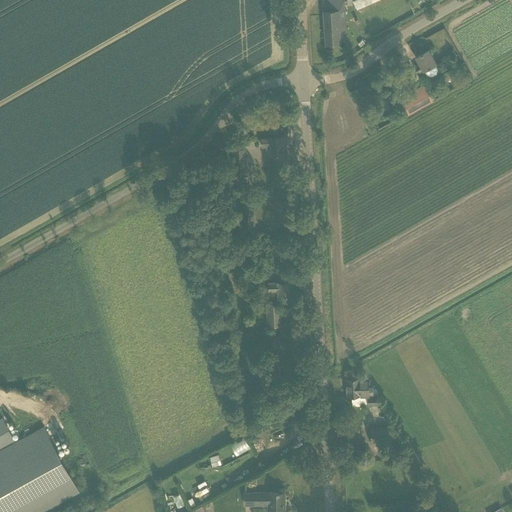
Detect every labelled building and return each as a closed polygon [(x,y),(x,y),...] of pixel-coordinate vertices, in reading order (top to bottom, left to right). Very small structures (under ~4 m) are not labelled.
[(322,0),(325,43),(340,42),(339,29),(346,29),(344,0),(322,0)] [(352,0),(357,9),(362,7),(363,6),(368,4),(369,4),(374,1),(374,2),(374,1),(376,0),(352,0)] [(420,64),(413,67),(417,74),(424,70),(426,75),(432,76),(436,74),(437,69),(435,64),(436,63),(428,50),(415,57),(420,64)] [(402,76),(405,81),(411,77),(408,72),(402,76)] [(360,94),(357,89),(350,92),(353,98),(360,94)] [(412,99),(417,108),(432,100),(427,91),(421,94),(413,99),(412,99)] [(283,136),(278,136),(277,130),(275,128),(271,129),(269,131),(270,139),(261,139),(262,147),(269,147),(270,154),(284,153),(283,136)] [(233,149),(234,170),(240,170),(246,169),(245,148),(233,149)] [(230,171),(231,182),(234,182),(234,185),(238,185),(238,181),(240,181),(239,171),(230,171)] [(242,225),(254,225),(253,206),(241,206),(242,225)] [(279,296),(292,296),(292,281),(268,282),(268,290),(278,290),(279,296)] [(279,303),(269,304),(266,304),(267,326),(281,325),(279,303)] [(290,357),(278,358),(279,370),(291,369),(290,357)] [(368,378),(367,378),(346,379),(347,396),(352,396),(353,406),(367,406),(379,405),(378,395),(373,395),(372,385),(369,385),(368,378)] [(0,511),(42,511),(79,492),(44,427),(15,442),(2,418),(0,418),(0,511)] [(396,441),(395,427),(370,428),(370,442),(396,441)] [(237,455),(252,447),(245,434),(231,442),(237,455)] [(210,458),(212,466),(219,464),(216,455),(210,458)] [(267,511),(284,511),(284,493),(268,493),(268,494),(261,493),(246,493),(246,505),(261,505),(261,503),(268,503),(267,511)]
